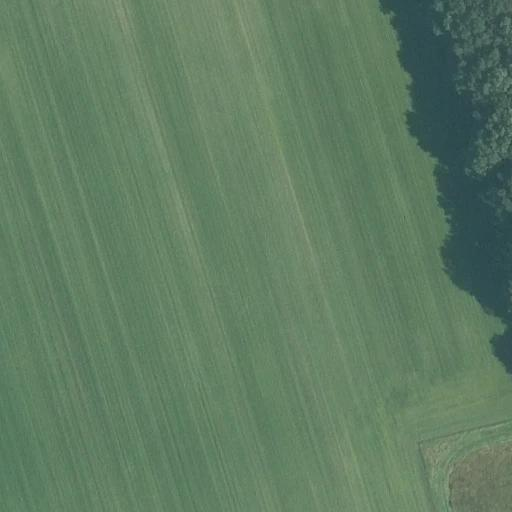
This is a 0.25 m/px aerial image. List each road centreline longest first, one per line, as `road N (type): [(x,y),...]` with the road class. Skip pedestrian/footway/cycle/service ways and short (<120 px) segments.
road 1 (track): [(451,0),(511,196)]
road 2 (track): [(511,428),(455,444),(436,471),(446,511)]
